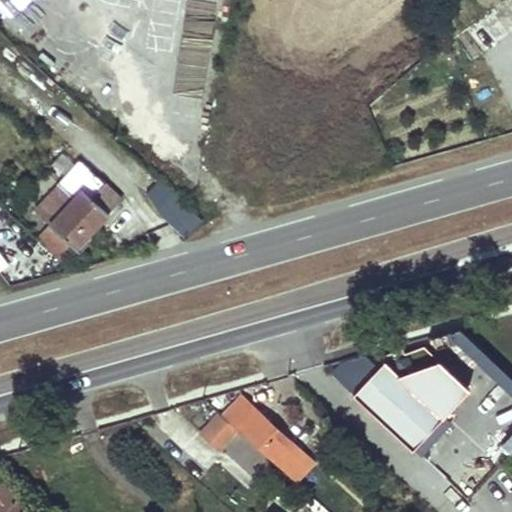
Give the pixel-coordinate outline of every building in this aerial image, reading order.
[(61,152),(48,170),(61,180),(74,161),(61,152)] [(82,189),(49,224),(75,249),(121,200),(103,184),(90,197),(82,189)] [(174,193),(159,209),(166,215),(163,218),(185,238),(203,222),(174,193)] [(382,367),(370,356),(345,363),(336,373),(421,452),(425,447),(420,442),(446,414),(471,387),(427,346),(388,361),(382,367)] [(239,390),(208,399),(226,416),(245,396),(239,390)] [(245,396),(226,416),(243,431),(245,427),(301,478),(316,461),(245,396)] [(452,419),(446,414),(420,442),(425,447),(452,419)] [(239,434),(220,416),(203,435),(222,453),(239,434)] [(0,511),(27,511),(4,481),(0,484),(0,511)]
